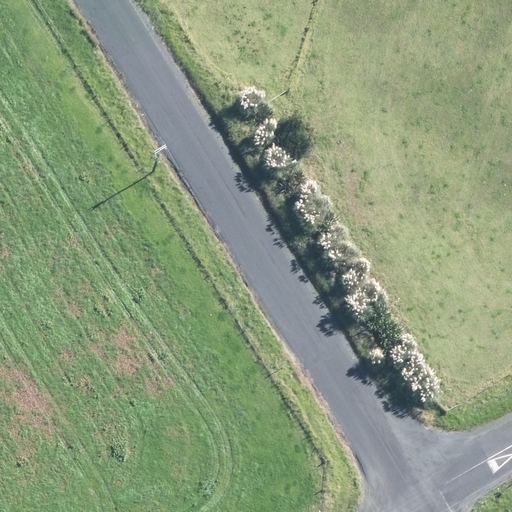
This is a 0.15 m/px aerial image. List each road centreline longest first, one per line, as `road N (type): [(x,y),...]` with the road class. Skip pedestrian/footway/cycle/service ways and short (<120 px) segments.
road 1 (unclassified): [(409,506),(102,0)]
road 2 (unclassified): [(409,506),(511,442)]
